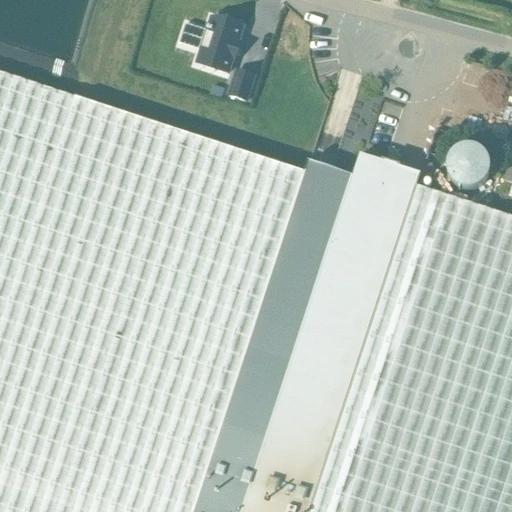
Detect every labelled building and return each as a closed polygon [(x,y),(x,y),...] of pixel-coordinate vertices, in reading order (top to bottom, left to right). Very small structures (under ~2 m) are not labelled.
[(208,52),(203,67),(234,77),(239,63),(240,63),(246,47),(245,46),(250,31),(219,20),(213,36),(210,34),(205,51),(208,52)] [(464,82),(486,89),(489,80),(498,83),(501,73),(470,63),(464,82)] [(239,74),(231,99),(248,104),(256,79),(239,74)] [(0,511),(511,511),(511,220),(445,199),(416,189),(420,177),(399,170),(399,169),(397,168),(394,177),(381,173),(384,164),(382,163),(382,164),(359,157),(352,179),(331,172),(309,165),(308,164),(307,164),(303,175),(0,76),(0,511)] [(469,196),(485,163),(451,146),(435,179),(469,196)] [(511,185),(508,198),(511,199),(511,158),(503,182),(511,185)]
